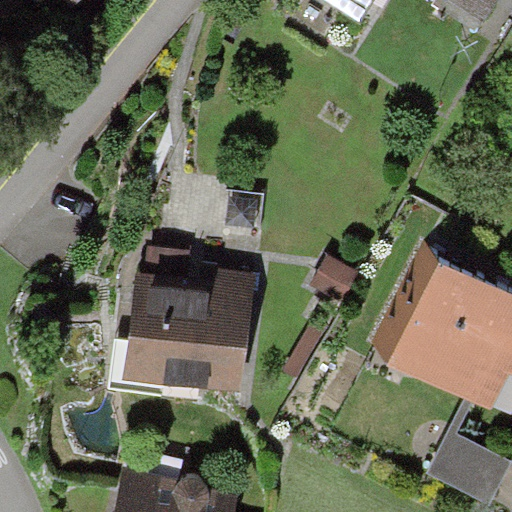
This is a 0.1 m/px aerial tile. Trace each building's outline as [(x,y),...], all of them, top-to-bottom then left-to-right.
[(465,0),(490,17),(501,0),(465,0)] [(511,286),(429,245),(381,342),(511,406),(511,286)] [(250,278),(131,265),(124,331),(117,331),(112,377),(198,386),(200,373),(240,377),(250,278)] [(511,473),(511,456),(458,428),(436,467),(497,500),(511,473)] [(178,468),(125,455),(111,511),(232,511),(240,484),(209,476),(207,473),(204,467),(197,464),(189,464),(183,465),(178,468)]
